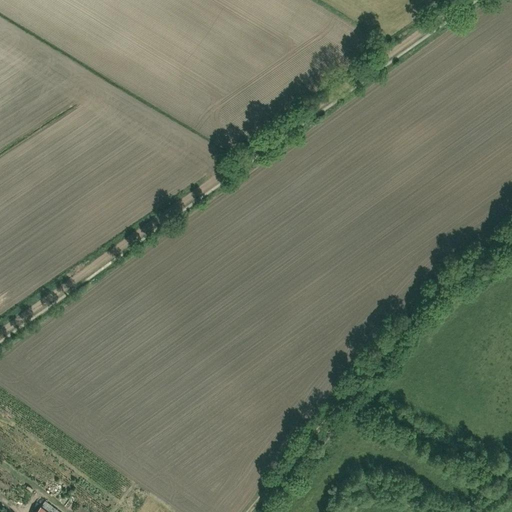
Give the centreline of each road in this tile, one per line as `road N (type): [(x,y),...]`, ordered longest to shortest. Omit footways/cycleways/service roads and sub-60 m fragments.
road 1 (track): [(0,333),(467,0)]
road 2 (track): [(511,241),(430,298),(249,511)]
